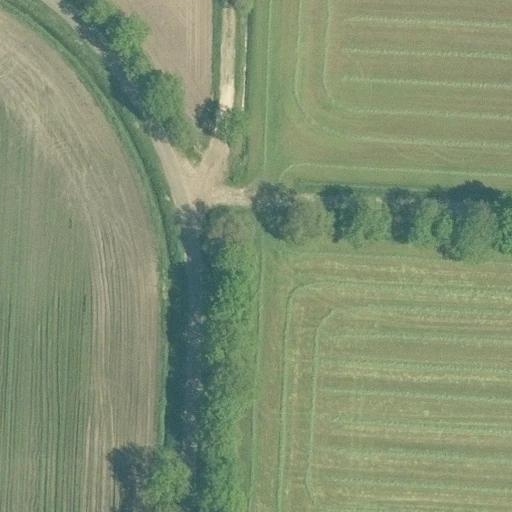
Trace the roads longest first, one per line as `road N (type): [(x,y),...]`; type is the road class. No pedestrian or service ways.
road 1 (unclassified): [(185,511),(194,319),(185,222),(140,105),(52,0)]
road 2 (track): [(511,216),(179,199)]
road 3 (track): [(226,0),(217,160),(179,199)]
